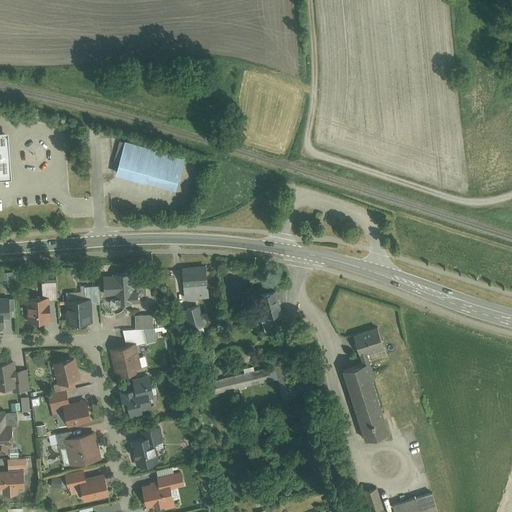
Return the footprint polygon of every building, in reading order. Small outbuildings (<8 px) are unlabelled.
[(9,130),(0,130),(0,178),(13,177),(9,130)] [(126,141),(117,173),(176,188),(185,156),(126,141)] [(184,266),(185,298),(210,296),(208,265),(184,266)] [(44,281),(44,294),(50,294),(51,299),(58,299),(57,280),(56,280),(55,267),(49,267),(49,281),(44,281)] [(14,269),(2,269),(2,278),(14,278),(14,269)] [(111,273),(105,274),(105,293),(116,293),(116,295),(114,295),(112,296),(111,299),(111,301),(112,303),(114,305),(120,305),(120,303),(145,302),(145,287),(147,287),(147,274),(133,274),(133,270),(112,271),(111,273)] [(92,295),(92,302),(100,302),(99,279),(88,279),(89,285),(82,285),(82,290),(66,291),(66,295),(92,295)] [(280,313),(275,293),(257,297),(262,318),(258,319),(261,334),(277,330),(274,315),(280,313)] [(44,294),(27,295),(28,320),(52,319),(51,299),(50,294),(44,294)] [(92,295),(66,295),(67,324),(77,323),(77,320),(93,320),(92,302),(92,295)] [(0,325),(6,326),(5,315),(16,315),(15,296),(9,296),(9,298),(0,298),(0,325)] [(199,304),(191,307),(197,326),(206,323),(199,304)] [(136,313),(136,327),(154,327),(154,313),(136,313)] [(124,328),(127,342),(137,340),(138,344),(156,339),(156,327),(154,327),(136,327),(124,328)] [(355,334),(360,352),(386,346),(380,328),(355,334)] [(127,342),(110,347),(116,372),(143,365),(138,344),(137,340),(127,342)] [(40,353),(34,356),(39,365),(45,361),(40,353)] [(76,355),(54,361),(59,382),(75,379),(81,377),(76,355)] [(0,360),(0,385),(17,384),(15,368),(14,359),(0,360)] [(368,361),(343,368),(364,439),(390,431),(368,361)] [(28,367),(15,368),(17,384),(17,390),(30,389),(28,367)] [(287,367),(276,370),(283,401),(294,398),(287,367)] [(266,369),(214,381),(217,393),(268,381),(266,369)] [(133,387),(122,389),(125,408),(130,407),(132,416),(145,414),(144,408),(154,407),(152,395),(157,394),(156,385),(154,385),(152,373),(131,377),(133,387)] [(176,377),(165,381),(170,393),(181,389),(176,377)] [(77,387),(75,379),(59,382),(55,382),(56,391),(68,389),(77,387)] [(68,389),(49,393),(52,406),(65,403),(71,401),(68,389)] [(29,395),(22,396),(23,410),(30,410),(29,395)] [(71,401),(65,403),(66,410),(58,411),(61,425),(68,423),(69,425),(93,419),(88,397),(71,401)] [(0,452),(10,452),(9,446),(15,446),(14,426),(7,426),(6,412),(0,412),(0,452)] [(144,435),(131,438),(138,464),(160,459),(155,440),(163,438),(159,422),(142,427),(144,435)] [(67,443),(71,463),(100,458),(95,431),(72,435),(71,430),(55,434),(57,445),(67,443)] [(27,456),(8,456),(9,468),(25,468),(27,468),(27,456)] [(9,468),(0,468),(0,487),(3,487),(3,492),(19,491),(19,486),(26,486),(25,468),(9,468)] [(72,492),(82,491),(83,499),(110,494),(106,471),(86,475),(85,468),(66,471),(69,487),(71,487),(72,492)] [(159,480),(143,483),(147,505),(163,502),(164,508),(177,505),(173,486),(186,483),(183,469),(157,474),(159,480)] [(392,502),(394,511),(439,511),(433,489),(392,502)] [(362,495),(367,511),(379,508),(374,491),(362,495)] [(334,495),(324,498),(326,506),(336,503),(334,495)]
